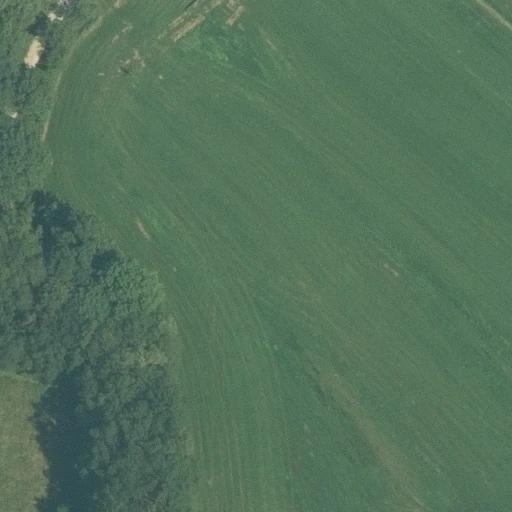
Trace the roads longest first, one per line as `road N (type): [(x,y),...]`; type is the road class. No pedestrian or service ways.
road 1 (track): [(0,201),(116,351),(136,414),(145,511)]
road 2 (track): [(69,0),(45,25),(2,116),(0,169)]
